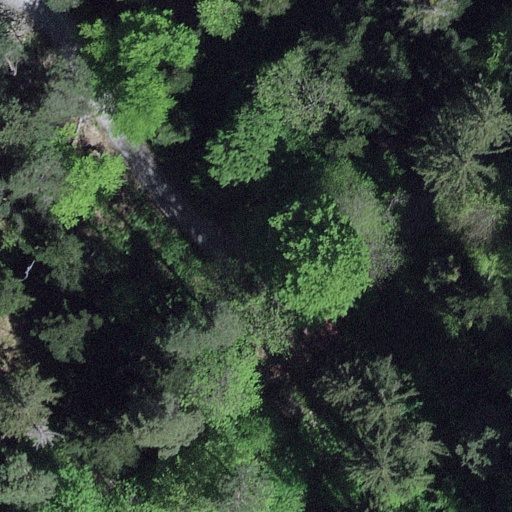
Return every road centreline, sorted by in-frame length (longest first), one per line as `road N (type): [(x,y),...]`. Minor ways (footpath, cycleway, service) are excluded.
road 1 (track): [(511,141),(381,261),(349,273),(292,273),(222,239),(164,188),(65,30),(32,0)]
road 2 (track): [(76,511),(381,261)]
